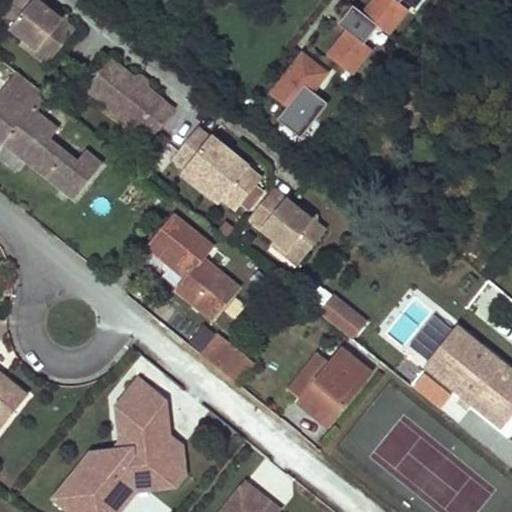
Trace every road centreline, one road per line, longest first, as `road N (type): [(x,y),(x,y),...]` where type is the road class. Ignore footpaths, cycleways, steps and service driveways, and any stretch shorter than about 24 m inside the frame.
road 1 (residential): [(122,317),(363,511)]
road 2 (residential): [(53,264),(26,312),(30,341),(57,363),(90,360),(122,317)]
